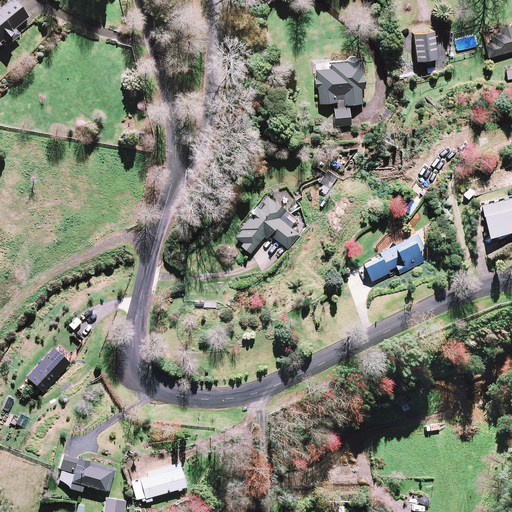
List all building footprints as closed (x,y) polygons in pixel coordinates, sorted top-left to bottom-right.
[(27,18),(11,0),(9,0),(0,8),(0,50),(4,47),(19,35),(14,29),(27,18)] [(409,14),(407,0),(394,0),(396,15),(409,14)] [(511,26),(511,23),(481,32),(488,57),(511,50),(511,26)] [(435,58),(432,31),(411,33),(414,60),(435,58)] [(337,108),(334,108),(335,126),(350,125),(349,107),(344,107),(344,104),(362,103),(361,89),(364,88),(362,58),(347,59),(347,62),(330,63),(331,69),(315,70),(316,82),(317,82),(318,103),(336,102),(336,104),(337,108)] [(489,143),(486,137),(477,141),(480,148),(489,143)] [(338,178),(328,170),(320,181),(330,189),(338,178)] [(422,201),(413,194),(399,212),(408,219),(422,201)] [(285,210),(266,195),(262,200),(231,237),(250,253),(264,236),(267,238),(270,235),(287,249),(299,235),(278,218),(285,210)] [(511,198),(511,197),(480,204),(487,235),(511,230),(511,198)] [(372,281),(389,272),(388,270),(396,266),(399,272),(400,274),(424,261),(419,251),(424,248),(416,233),(404,240),(380,252),(382,255),(363,265),(372,281)] [(70,364),(53,348),(26,377),(42,392),(70,364)] [(83,459),(64,454),(57,481),(69,484),(68,488),(81,491),(82,484),(107,491),(113,467),(83,459)] [(185,487),(178,463),(146,472),(148,476),(131,481),(135,499),(141,498),(142,503),(152,500),(151,496),(185,487)] [(122,511),(124,500),(105,498),(102,511),(122,511)]
